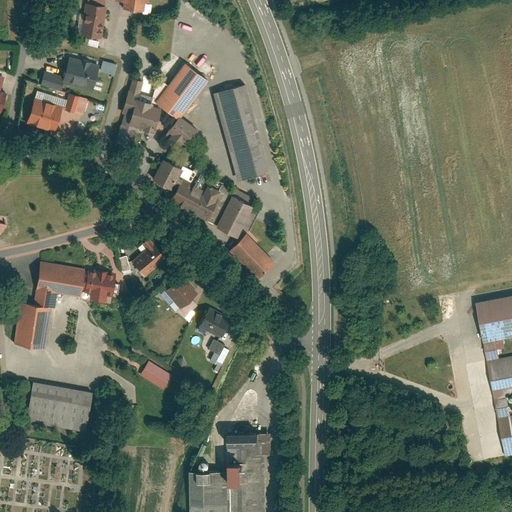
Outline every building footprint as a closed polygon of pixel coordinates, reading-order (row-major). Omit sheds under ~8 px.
[(147,0),(150,0),(149,0),(118,0),(124,1),(123,7),(143,11),(144,0),(147,0)] [(85,3),(79,36),(100,39),(105,7),(85,3)] [(62,50),(54,76),(84,85),(92,59),(62,50)] [(171,111),(172,110),(200,73),(176,55),(160,77),(154,72),(146,82),(143,96),(154,99),(171,111)] [(0,69),(0,83),(4,85),(9,73),(0,69)] [(122,119),(147,126),(154,99),(143,96),(130,92),(134,76),(124,73),(112,116),(122,119)] [(206,87),(230,175),(261,166),(237,78),(206,87)] [(18,118),(47,127),(55,100),(27,91),(18,118)] [(82,116),(88,98),(73,93),(67,111),(82,116)] [(171,111),(156,131),(171,142),(175,136),(180,139),(191,124),(172,110),(171,111)] [(122,144),(126,128),(120,126),(122,119),(112,116),(105,139),(122,144)] [(145,172),(164,182),(175,161),(155,151),(145,172)] [(162,195),(185,207),(204,170),(205,167),(188,158),(185,163),(176,159),(175,161),(164,182),(168,183),(162,195)] [(249,192),(204,170),(185,207),(230,229),(249,192)] [(239,226),(221,244),(250,273),(268,256),(239,226)] [(128,262),(141,277),(164,257),(146,237),(139,243),(144,248),(128,262)] [(77,261),(32,254),(25,298),(48,302),(50,286),(73,290),(73,285),(77,265),(77,261)] [(86,266),(77,265),(73,285),(105,290),(109,267),(86,263),(86,266)] [(181,275),(164,291),(180,309),(198,293),(181,275)] [(488,333),(511,328),(511,288),(468,297),(475,336),(488,333)] [(4,337),(37,342),(43,301),(11,296),(4,337)] [(219,338),(228,318),(205,307),(196,327),(219,338)] [(488,333),(475,336),(479,356),(492,354),(488,333)] [(221,366),(229,347),(212,340),(208,349),(213,351),(209,361),(221,366)] [(499,391),(511,388),(511,349),(492,354),(479,356),(486,394),(499,391)] [(148,360),(140,374),(163,389),(172,374),(148,360)] [(77,427),(84,388),(25,378),(18,416),(77,427)] [(499,391),(486,394),(490,413),(503,411),(499,391)] [(511,448),(511,409),(503,411),(490,413),(497,451),(511,448)] [(222,472),(226,472),(226,511),(257,511),(256,445),(262,445),(262,431),(251,431),(251,436),(221,437),(222,472)] [(184,473),(184,511),(226,511),(226,472),(222,472),(184,473)]
